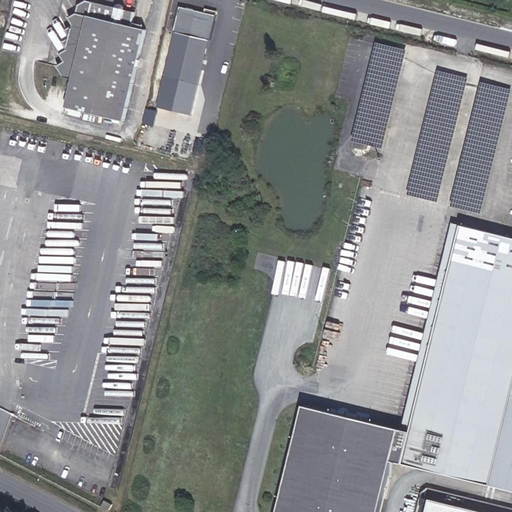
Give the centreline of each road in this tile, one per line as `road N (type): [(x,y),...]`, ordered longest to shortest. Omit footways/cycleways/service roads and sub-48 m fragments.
road 1 (unknown): [(281,375),(330,388),(362,374),(440,79),(469,71),(511,82)]
road 2 (unknown): [(33,166),(112,187),(120,207),(68,386),(18,380)]
road 3 (unclassified): [(343,0),(511,41)]
road 4 (unknown): [(237,0),(199,147)]
road 5 (unknown): [(248,511),(281,375)]
road 6 (unknown): [(0,300),(33,166)]
road 7 (unknown): [(399,511),(405,489),(422,478),(511,501)]
road 8 (unknown): [(511,92),(478,218)]
